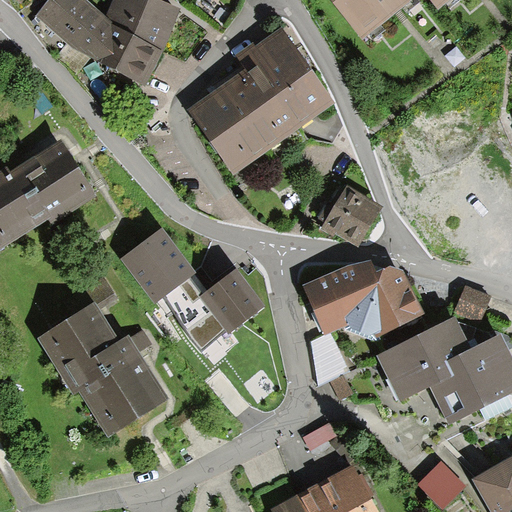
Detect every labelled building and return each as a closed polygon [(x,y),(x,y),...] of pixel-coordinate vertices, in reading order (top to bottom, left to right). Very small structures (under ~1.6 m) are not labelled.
[(87,0),(50,0),(37,16),(75,48),(100,61),(99,64),(148,86),(165,50),(170,36),(181,8),(155,0),(114,0),(108,19),(87,0)] [(331,0),(362,38),(409,0),(432,0),(440,9),(451,0),(331,0)] [(244,70),(188,108),(232,173),(333,103),(279,25),(235,55),(244,70)] [(53,138),(28,155),(3,173),(0,168),(0,247),(42,219),(47,226),(92,195),(53,138)] [(323,230),(335,237),(336,234),(357,246),(380,207),(348,188),(323,230)] [(179,253),(157,225),(114,257),(159,315),(193,289),(202,283),(179,253)] [(202,283),(193,289),(227,334),(262,308),(231,267),(205,233),(179,253),(202,283)] [(370,265),(347,271),(303,291),(325,339),(345,331),(373,342),(425,319),(404,275),(392,272),(376,278),(370,265)] [(493,300),(466,289),(455,316),(481,328),(493,300)] [(120,335),(114,339),(91,302),(32,340),(66,393),(71,390),(103,439),(162,401),(120,335)] [(399,402),(429,387),(448,425),(511,393),(511,359),(501,337),(470,352),(454,319),(377,357),(399,402)] [(511,511),(511,460),(472,483),(488,511),(511,511)] [(264,508),(266,511),(374,511),(348,463),(264,508)] [(443,464),(418,487),(440,511),(441,511),(466,490),(443,464)]
